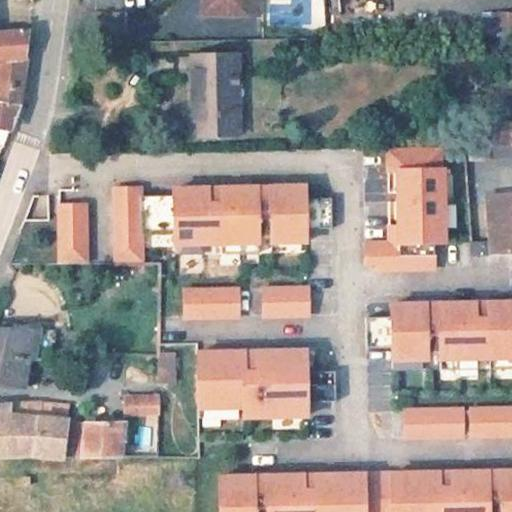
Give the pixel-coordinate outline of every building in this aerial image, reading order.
[(200,0),(201,10),(238,11),(237,0),(200,0)] [(237,0),(238,11),(257,10),(256,0),(237,0)] [(511,33),(511,12),(495,13),(495,17),(496,34),(511,33)] [(495,17),(484,17),(485,35),(496,34),(495,17)] [(0,129),(8,130),(18,103),(27,31),(0,32),(0,129)] [(190,135),(237,134),(235,56),(190,57),(190,135)] [(511,145),(511,120),(494,118),(491,143),(511,145)] [(439,147),(387,147),(388,171),(397,171),(397,227),(398,244),(433,244),(445,243),(442,168),(439,168),(439,147)] [(481,149),(467,149),(468,160),(482,159),(481,149)] [(271,218),(258,218),(258,240),(270,239),(270,242),(306,241),(305,229),(305,199),(305,186),(270,187),(271,218)] [(171,189),(171,196),(172,237),(172,244),(258,242),(258,240),(258,218),(257,187),(221,188),(222,219),(208,220),(208,188),(171,189)] [(139,189),(113,189),(115,263),(140,262),(140,238),(139,197),(139,189)] [(511,254),(511,193),(487,196),(491,242),(471,243),(472,255),(511,254)] [(171,196),(139,197),(140,238),(172,237),(171,196)] [(305,199),(305,229),(332,229),(331,198),(305,199)] [(85,205),(57,205),(59,264),(86,264),(85,205)] [(398,244),(397,227),(388,227),(388,242),(367,243),(365,265),(378,264),(377,270),(434,269),(433,244),(398,244)] [(199,259),(200,247),(177,246),(177,259),(199,259)] [(304,289),(264,289),(264,317),(304,317),(304,289)] [(238,290),(184,291),(184,319),(238,318),(238,290)] [(391,305),(391,318),(391,349),(391,363),(428,363),(428,356),(438,356),(438,362),(511,360),(511,302),(487,303),(487,321),(477,322),(476,303),(437,305),(437,335),(426,335),(427,305),(391,305)] [(391,318),(365,318),(365,349),(391,349),(391,318)] [(29,331),(0,330),(0,383),(21,387),(29,331)] [(244,352),(198,353),(199,408),(244,408),(245,417),(307,418),(307,403),(336,403),(335,373),(306,374),(307,350),(256,351),(257,371),(244,372),(244,352)] [(158,354),(158,382),(174,382),(174,354),(158,354)] [(158,414),(158,396),(124,398),(124,415),(158,414)] [(19,404),(0,405),(0,457),(11,457),(9,415),(19,415),(19,404)] [(19,415),(36,417),(39,405),(19,404),(19,415)] [(37,417),(66,421),(68,407),(39,405),(36,417),(37,417)] [(511,408),(405,411),(405,439),(511,437),(511,408)] [(11,457),(31,456),(37,417),(36,417),(19,415),(9,415),(11,457)] [(61,460),(61,459),(66,421),(37,417),(31,456),(61,460)] [(66,421),(61,459),(118,459),(122,423),(83,424),(66,421)] [(442,473),(392,474),(391,511),(511,511),(511,471),(499,472),(499,487),(490,487),(489,471),(452,473),(452,506),(442,506),(442,473)] [(254,477),(218,478),(218,511),(364,511),(364,475),(316,475),(316,507),(304,507),(304,475),(267,476),(267,493),(254,493),(254,477)]
